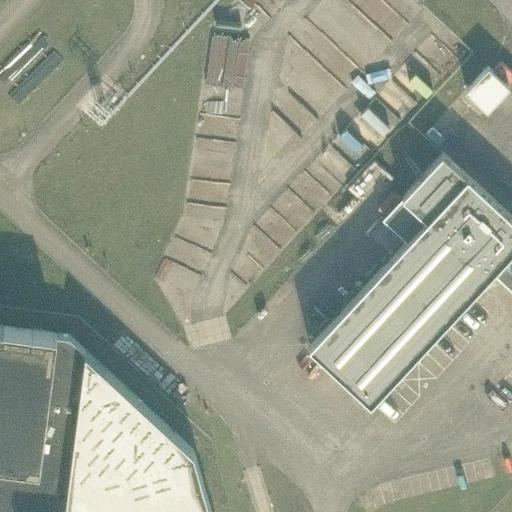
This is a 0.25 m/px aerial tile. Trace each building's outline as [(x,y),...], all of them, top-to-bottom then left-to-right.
[(245,0),(244,2),(273,20),(286,0),(245,0)] [(342,96),(374,62),(347,37),(315,71),(342,96)] [(509,86),(487,66),(465,90),(486,110),(509,86)] [(511,215),(443,151),(402,195),(427,218),(309,345),(371,402),(495,268),(511,284),(511,215)] [(70,334),(0,325),(0,511),(211,511),(193,449),(70,334)]
